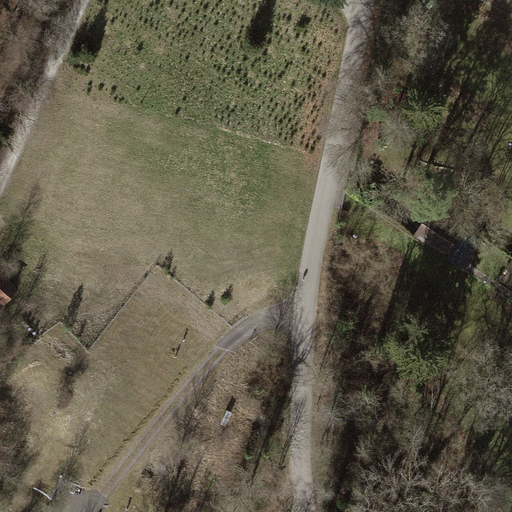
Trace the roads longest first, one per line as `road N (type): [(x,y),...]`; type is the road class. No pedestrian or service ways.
road 1 (unclassified): [(279,511),(282,406),(364,0)]
road 2 (track): [(87,511),(191,383),(240,339),(299,307)]
road 3 (track): [(0,182),(85,0)]
